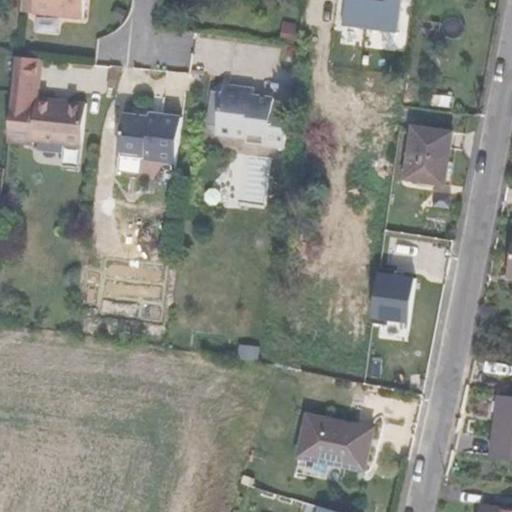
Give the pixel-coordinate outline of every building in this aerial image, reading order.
[(35,0),(34,13),(84,18),(86,0),(35,0)] [(297,48),(283,47),(281,64),(295,65),(297,48)] [(13,98),(9,141),(35,144),(35,140),(64,144),(83,146),(84,146),(88,104),(67,101),(67,103),(57,102),(57,100),(40,98),(44,59),(18,56),(13,98)] [(226,75),(224,85),(231,86),(232,76),(226,75)] [(287,148),(293,104),(275,102),(276,98),(255,95),(244,94),(245,91),(230,89),(231,86),(224,85),(218,133),(247,137),(247,142),(287,148)] [(244,94),(255,95),(255,89),(231,86),(230,89),(245,91),(244,94)] [(184,117),(164,115),(163,119),(151,117),(132,114),(131,114),(126,114),(121,156),(118,175),(169,182),(170,173),(177,172),(178,163),(184,117)] [(406,179),(446,185),(454,132),(414,126),(406,179)] [(83,146),(64,144),(61,166),(81,168),(83,146)] [(377,384),(409,390),(412,374),(380,368),(377,384)] [(499,394),(496,423),(501,424),(504,395),(499,394)] [(501,424),(496,423),(492,458),(511,460),(511,396),(504,395),(501,424)] [(332,463),(366,470),(375,428),(309,414),(300,453),(332,461),(332,463)]
